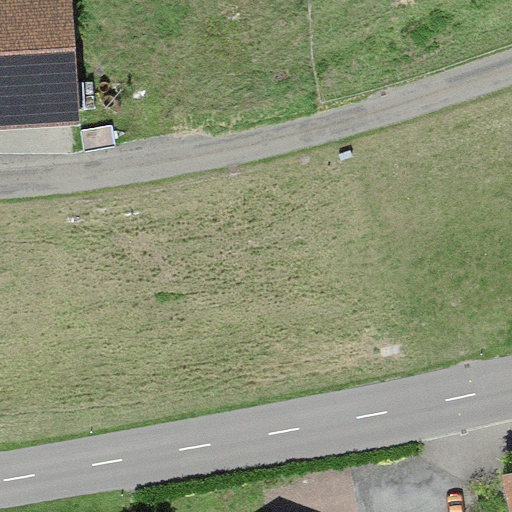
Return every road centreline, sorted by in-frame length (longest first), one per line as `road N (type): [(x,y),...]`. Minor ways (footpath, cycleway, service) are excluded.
road 1 (residential): [(511,67),(310,134),(90,177),(0,181)]
road 2 (tertiary): [(0,483),(511,387)]
